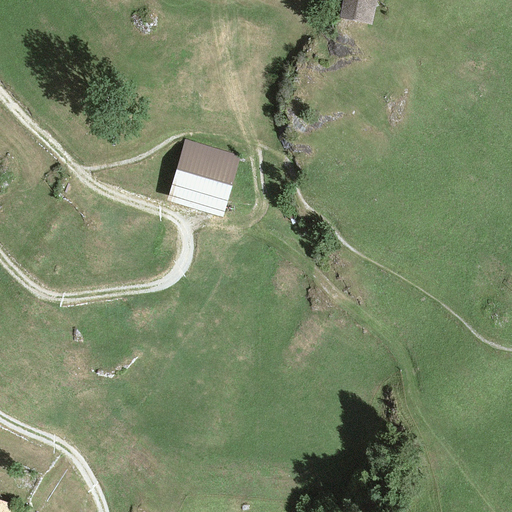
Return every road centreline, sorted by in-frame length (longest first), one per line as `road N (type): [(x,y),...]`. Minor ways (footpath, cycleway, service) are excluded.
road 1 (track): [(0,250),(22,278),(60,295),(159,282),(179,271),(189,253),(182,221),(108,193),(78,170)]
road 2 (track): [(103,511),(67,445),(0,420)]
